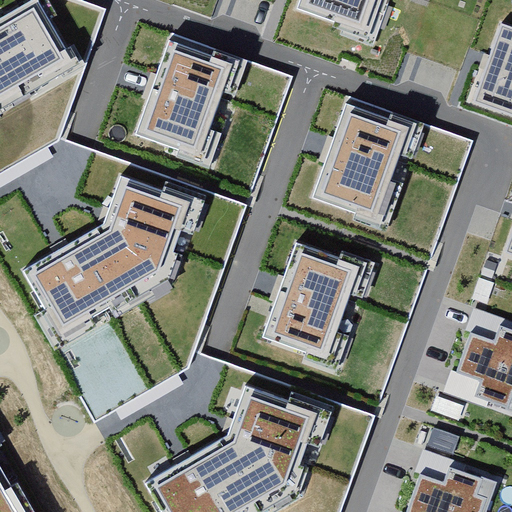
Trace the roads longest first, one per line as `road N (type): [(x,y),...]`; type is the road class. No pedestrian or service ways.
road 1 (residential): [(328,511),(495,137),(142,0)]
road 2 (unknown): [(418,107),(394,211),(388,222),(357,232)]
